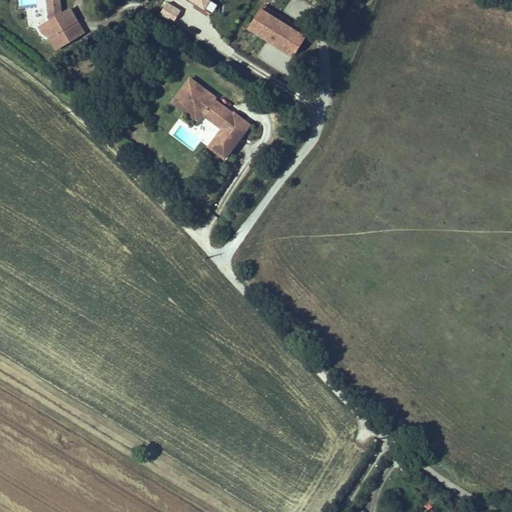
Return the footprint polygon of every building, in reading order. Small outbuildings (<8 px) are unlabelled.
[(59,0),(46,0),(49,18),(61,11),(59,0)] [(181,9),(166,2),(160,15),(174,22),(181,9)] [(25,8),(29,25),(46,21),(42,5),(25,8)] [(85,33),(70,8),(38,26),(55,53),(85,33)] [(307,37),(259,9),(248,30),(295,57),(307,37)] [(189,76),(173,100),(187,110),(193,101),(204,109),(203,111),(223,125),(217,133),(234,144),(251,126),(234,110),(214,96),(208,92),(210,90),(189,76)] [(193,101),(187,110),(195,120),(203,111),(204,109),(193,101)] [(234,144),(217,133),(207,147),(226,158),(234,144)] [(427,497),(420,507),(428,511),(429,511),(436,503),(427,497)]
